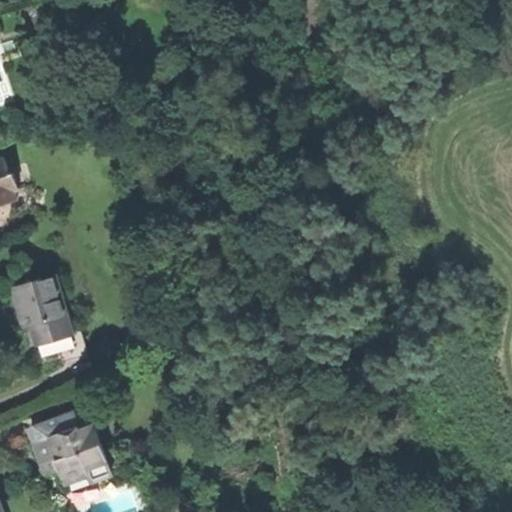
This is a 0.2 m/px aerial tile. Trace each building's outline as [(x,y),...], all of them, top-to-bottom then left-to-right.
[(0,205),(21,197),(17,188),(21,186),(14,169),(10,170),(4,156),(0,157),(0,205)] [(55,275),(14,287),(23,316),(29,315),(32,326),(38,346),(74,335),(55,275)] [(26,328),(32,326),(29,315),(23,316),(24,322),(26,328)] [(77,345),(74,335),(38,346),(41,355),(77,345)] [(87,404),(34,424),(36,444),(47,473),(60,468),(65,482),(90,472),(93,479),(111,470),(87,404)]
